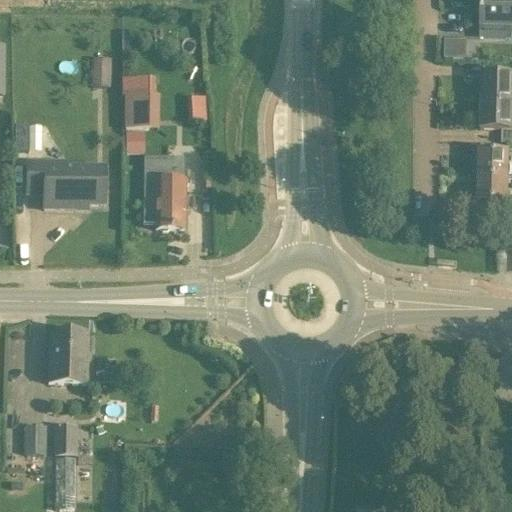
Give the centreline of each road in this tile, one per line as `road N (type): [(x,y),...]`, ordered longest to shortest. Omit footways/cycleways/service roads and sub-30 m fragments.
road 1 (residential): [(431,218),(424,0)]
road 2 (secondary): [(261,285),(82,301)]
road 3 (secondary): [(82,301),(259,318)]
road 4 (secondary): [(285,351),(299,500)]
road 5 (secondary): [(299,500),(321,354)]
road 6 (tertiary): [(300,143),(301,0)]
